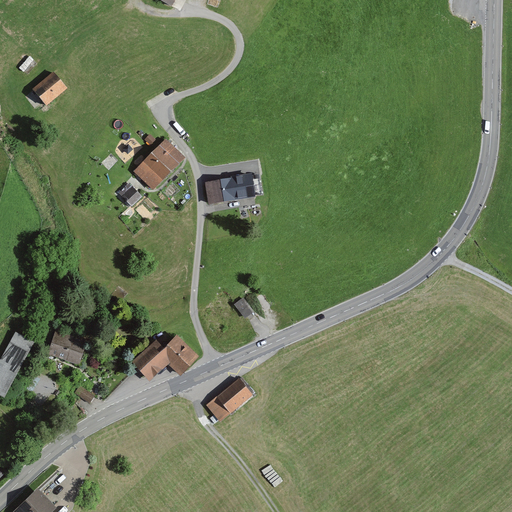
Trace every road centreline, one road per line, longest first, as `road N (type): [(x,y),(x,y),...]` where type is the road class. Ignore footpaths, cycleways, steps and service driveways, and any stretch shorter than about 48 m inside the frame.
road 1 (primary): [(495,0),(487,168),(466,221),(440,255),(385,294),(75,434),(0,502)]
road 2 (track): [(192,378),(213,433),(275,511)]
